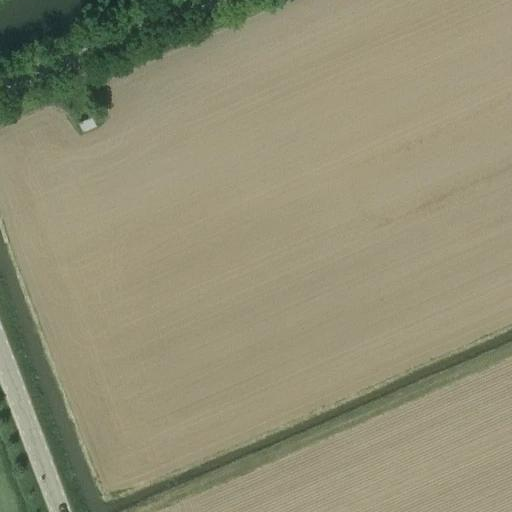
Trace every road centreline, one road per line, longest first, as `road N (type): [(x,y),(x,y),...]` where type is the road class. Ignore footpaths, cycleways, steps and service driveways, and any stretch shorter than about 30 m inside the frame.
road 1 (tertiary): [(0,89),(210,0)]
road 2 (unclassified): [(56,511),(0,363)]
